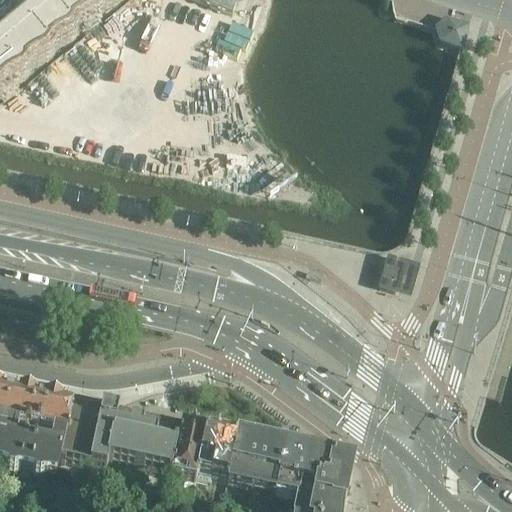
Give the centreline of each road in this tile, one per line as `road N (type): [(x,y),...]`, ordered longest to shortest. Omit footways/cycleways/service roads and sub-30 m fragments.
road 1 (tertiary): [(340,345),(301,304),(239,266),(0,209)]
road 2 (tertiary): [(0,363),(121,382),(249,361),(285,365)]
road 3 (trunk): [(220,289),(0,239)]
road 4 (trunk): [(0,280),(211,327)]
road 5 (residential): [(441,442),(477,285),(480,233)]
road 6 (residential): [(480,233),(454,278),(423,421)]
road 7 (primary): [(285,365),(413,465)]
road 8 (primary): [(340,345),(263,301),(220,289)]
